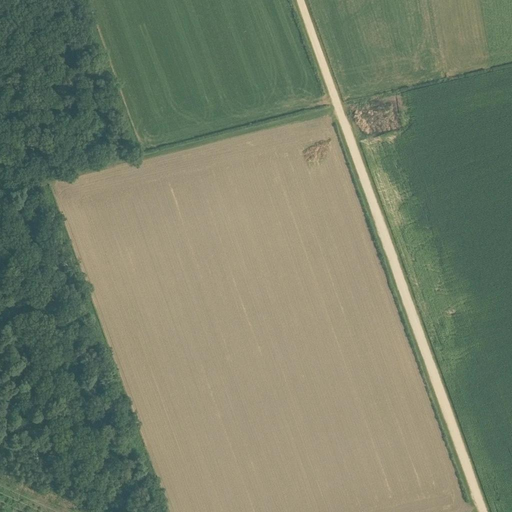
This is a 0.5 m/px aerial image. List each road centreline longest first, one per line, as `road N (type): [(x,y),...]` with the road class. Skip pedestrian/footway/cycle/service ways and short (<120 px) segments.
road 1 (track): [(338,108),(483,511)]
road 2 (track): [(95,168),(338,108)]
